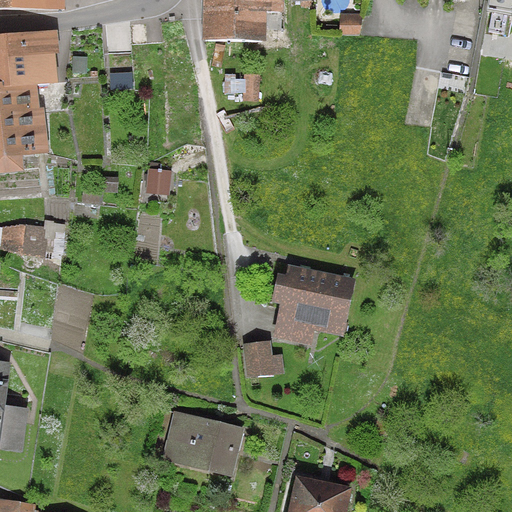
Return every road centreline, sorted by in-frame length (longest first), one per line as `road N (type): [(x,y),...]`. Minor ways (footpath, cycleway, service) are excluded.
road 1 (residential): [(244,409),(232,377),(225,250),(191,20),(177,0)]
road 2 (residential): [(0,26),(83,19),(152,0)]
